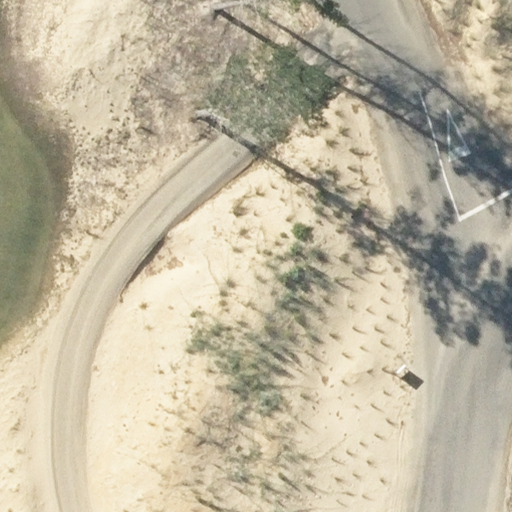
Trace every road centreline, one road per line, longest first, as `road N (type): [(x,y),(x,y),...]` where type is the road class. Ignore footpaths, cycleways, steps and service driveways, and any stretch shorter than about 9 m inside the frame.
road 1 (unclassified): [(498,314),(417,85),(371,0)]
road 2 (unclassified): [(458,511),(498,314)]
